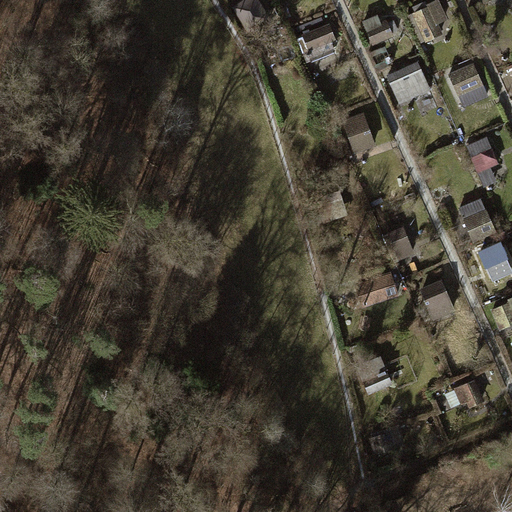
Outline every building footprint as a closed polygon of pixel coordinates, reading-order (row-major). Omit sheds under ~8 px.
[(445,0),(443,0),(413,14),(428,49),(449,40),(442,23),(454,18),(445,0)] [(366,20),(377,44),(406,32),(399,16),(387,22),(382,12),(366,20)] [(336,21),(306,34),(313,50),(343,37),(336,21)] [(402,105),(438,89),(425,60),(389,76),(402,105)] [(481,62),(454,74),(469,109),(497,97),(481,62)] [(380,142),(368,111),(346,120),(359,150),(380,142)] [(493,132),(470,141),(489,183),(501,178),(496,166),(506,162),(493,132)] [(487,196),(464,206),(479,241),(502,231),(487,196)] [(419,254),(408,226),(388,234),(398,262),(419,254)] [(478,251),(493,290),(511,282),(511,275),(499,243),(478,251)] [(369,310),(406,298),(395,266),(359,278),(369,310)] [(461,309),(448,278),(425,288),(438,319),(461,309)] [(511,297),(492,307),(504,333),(511,329),(511,297)] [(368,381),(374,395),(400,384),(394,371),(368,381)] [(481,379),(446,394),(458,419),(492,404),(481,379)] [(404,426),(374,437),(381,457),(411,446),(404,426)]
